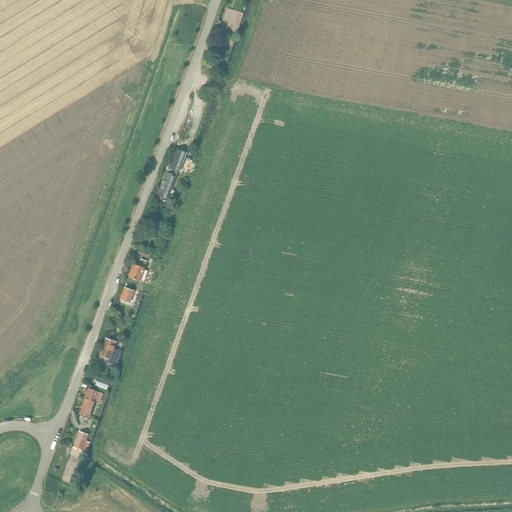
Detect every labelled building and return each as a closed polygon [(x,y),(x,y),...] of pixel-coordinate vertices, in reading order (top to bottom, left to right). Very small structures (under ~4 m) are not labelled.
[(221,59),(222,56),(225,57),(227,51),(224,50),(228,39),(221,36),(214,57),(221,59)] [(156,197),(156,198),(157,198),(167,202),(182,160),(172,156),(156,197)] [(139,249),(137,256),(149,259),(151,252),(139,249)] [(139,267),(134,265),(129,278),(139,282),(147,262),(141,260),(139,267)] [(138,286),(127,283),(124,292),(134,297),(138,286)] [(106,339),(100,355),(108,358),(106,363),(115,366),(116,367),(122,351),(120,351),(114,349),(116,343),(107,340),(106,339)] [(110,382),(98,378),(95,386),(107,391),(110,382)] [(89,419),(95,401),(100,403),(103,394),(89,389),(86,396),(79,415),(89,419)] [(74,447),(83,450),(87,451),(90,443),(86,441),(88,436),(79,432),(74,447)]
